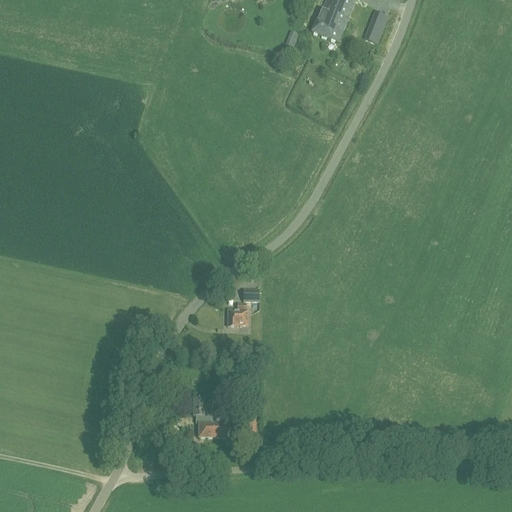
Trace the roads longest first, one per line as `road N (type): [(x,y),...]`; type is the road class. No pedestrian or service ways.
road 1 (unclassified): [(114,477),(166,340),(209,289),(296,227),(354,129),(413,0)]
road 2 (unclassified): [(114,477),(511,467)]
